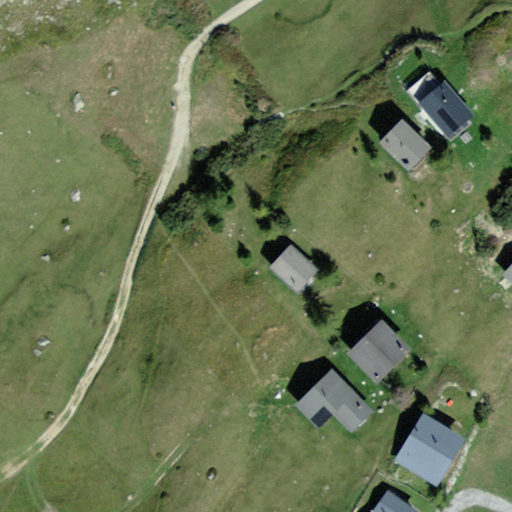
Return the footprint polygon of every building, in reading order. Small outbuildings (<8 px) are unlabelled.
[(434,71),(410,89),(419,101),(443,83),(434,71)] [(462,116),(437,87),(417,105),(441,134),(462,116)] [(416,148),(393,126),(375,145),(398,167),(416,148)] [(308,271),(286,250),(267,269),(289,291),(308,271)] [(511,257),(494,277),(511,293),(511,257)] [(397,351),(372,326),(344,353),(368,379),(397,351)] [(361,413),(345,396),(329,411),(345,428),(361,413)] [(458,440),(426,420),(401,460),(433,480),(458,440)] [(411,511),(390,495),(376,511),(411,511)]
